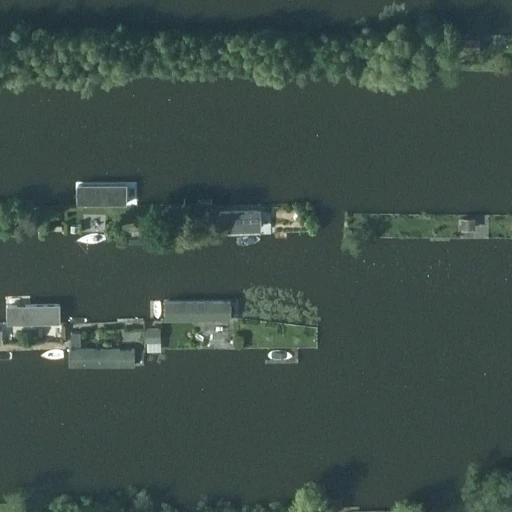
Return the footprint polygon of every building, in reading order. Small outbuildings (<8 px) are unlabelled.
[(82,188),(82,207),(132,206),(132,186),(82,188)] [(218,232),(261,231),(261,211),(218,212),(218,232)] [(477,217),(460,217),(460,223),(463,223),(463,227),(477,227),(477,217)] [(231,305),(166,305),(167,322),(231,321),(231,305)] [(58,306),(6,306),(6,327),(59,326),(58,306)] [(160,327),(146,327),(146,341),(161,341),(160,327)] [(73,333),(73,345),(81,345),(81,333),(73,333)] [(136,350),(72,349),(73,366),(135,363),(136,350)]
